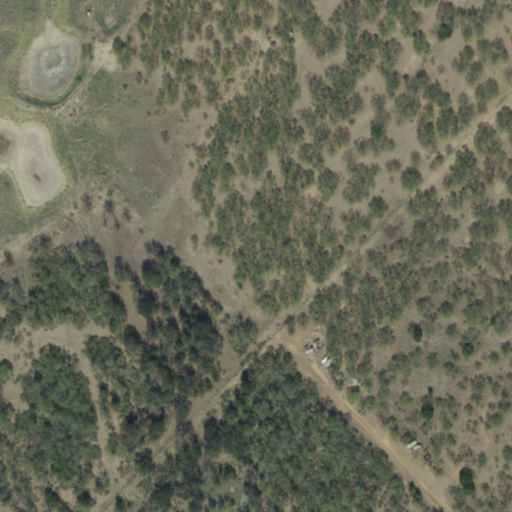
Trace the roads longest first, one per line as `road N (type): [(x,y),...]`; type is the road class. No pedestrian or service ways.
road 1 (track): [(443,511),(262,326),(186,278),(134,226),(70,156),(52,120)]
road 2 (track): [(107,511),(90,388),(78,362),(38,346),(0,355)]
road 3 (track): [(146,0),(52,120),(0,99)]
